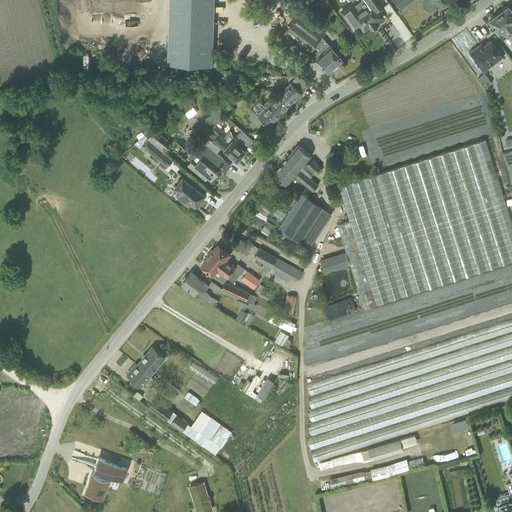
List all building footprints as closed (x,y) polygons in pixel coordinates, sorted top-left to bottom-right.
[(166,0),(165,64),(211,65),(212,0),(166,0)] [(351,4),(341,11),(353,29),(360,25),(364,30),(370,26),(377,21),(378,20),(383,17),(379,11),(383,8),(377,0),(363,0),(364,1),(363,2),(364,4),(365,3),(367,5),(365,6),(365,7),(357,12),(353,6),(351,4)] [(511,10),(508,6),(507,7),(506,6),(502,9),(503,10),(499,13),(511,30),(511,10)] [(324,32),(299,13),(282,35),(307,54),(310,51),(329,72),(343,60),(321,36),(324,32)] [(490,19),(489,20),(495,28),(499,33),(501,36),(503,39),(508,36),(511,41),(511,40),(511,30),(499,13),(495,16),(494,15),(490,18),(490,19)] [(405,21),(412,36),(422,31),(415,16),(405,21)] [(503,56),(497,48),(491,40),(483,45),(481,43),(469,52),(483,71),(503,56)] [(211,77),(215,96),(224,95),(220,76),(211,77)] [(302,94),(295,86),(291,82),(286,87),(281,83),(276,89),(280,93),(284,97),(283,99),(290,106),(302,94)] [(269,126),(290,106),(283,99),(284,97),(280,93),(272,101),(269,99),(263,105),(260,102),(258,104),(257,103),(253,107),(254,108),(247,115),(253,122),(259,116),(269,126)] [(207,127),(224,119),(214,97),(211,98),(213,103),(210,104),(214,113),(203,118),(207,127)] [(216,99),(223,115),(226,114),(219,98),(216,99)] [(148,137),(164,150),(168,146),(165,143),(168,140),(156,130),(155,131),(149,126),(144,133),(148,137)] [(219,134),(214,130),(213,128),(205,131),(214,140),(230,154),(237,160),(246,150),(244,149),(253,139),(242,129),(234,137),(232,134),(230,130),(230,131),(223,138),(219,134)] [(163,151),(164,150),(148,137),(147,138),(148,138),(142,145),(147,149),(159,160),(160,159),(167,166),(172,160),(173,160),(173,159),(163,151)] [(223,158),(216,151),(200,138),(192,148),(201,156),(195,163),(191,160),(187,164),(206,179),(208,177),(211,179),(219,170),(216,167),(223,158)] [(349,220),(337,224),(364,308),(511,261),(511,223),(485,139),(338,186),(349,220)] [(294,175),(313,191),(319,185),(300,169),(305,163),(311,155),(298,144),(274,173),(281,180),(287,184),(294,175)] [(313,173),(321,167),(313,158),(305,165),(313,173)] [(204,194),(196,187),(196,186),(183,175),(182,176),(182,177),(175,186),(180,190),(176,196),(178,197),(177,198),(188,207),(192,202),(195,205),(198,207),(204,200),(201,198),(204,194)] [(298,195),(291,190),(284,201),(291,206),(298,195)] [(279,228),(300,241),(322,207),(302,193),(279,228)] [(230,254),(226,251),(218,244),(213,251),(212,250),(208,254),(231,272),(238,276),(244,269),(238,263),(235,267),(226,259),(230,254)] [(277,258),(259,248),(254,256),(272,267),(277,258)] [(343,251),(331,255),(336,270),(348,266),(343,251)] [(231,272),(208,254),(205,258),(206,259),(201,265),(213,275),(217,269),(233,282),(238,276),(231,272)] [(303,272),(277,258),(272,267),(276,269),(289,276),(298,281),(303,272)] [(260,280),(247,270),(240,280),(254,289),(260,280)] [(205,291),(209,286),(199,278),(191,272),(187,277),(185,276),(182,280),(183,281),(182,283),(190,289),(194,293),(196,292),(206,299),(209,295),(205,291)] [(221,288),(234,294),(246,300),(249,293),(226,282),(221,288)] [(287,295),(283,314),(293,316),(297,297),(287,295)] [(343,301),(316,309),(319,320),(346,312),(343,301)] [(242,322),(247,312),(240,309),(236,318),(242,322)] [(296,323),(273,312),(268,321),(288,330),(289,328),(292,330),(296,323)] [(282,345),(288,335),(281,330),(274,340),(282,345)] [(136,363),(127,374),(135,380),(141,386),(146,380),(152,372),(165,357),(160,353),(152,346),(137,364),(136,363)] [(103,374),(83,396),(96,408),(116,386),(103,374)] [(279,379),(272,390),(277,393),(285,380),(279,379)] [(188,391),(184,397),(194,404),(196,405),(200,399),(198,398),(195,396),(188,391)] [(189,422),(172,410),(155,398),(149,407),(192,438),(209,415),(202,410),(191,426),(188,423),(189,422)] [(371,460),(403,450),(400,439),(368,448),(371,460)] [(386,465),(371,469),(373,480),(389,476),(425,464),(422,456),(407,461),(406,459),(386,465)] [(92,474),(86,490),(102,496),(110,475),(115,477),(121,479),(125,466),(97,457),(93,469),(94,470),(93,474),(92,474)] [(364,471),(329,479),(331,489),(372,479),(370,471),(364,472),(364,471)] [(203,482),(190,486),(197,511),(201,511),(211,509),(203,482)] [(511,511),(511,499),(494,505),(495,511),(511,511)]
